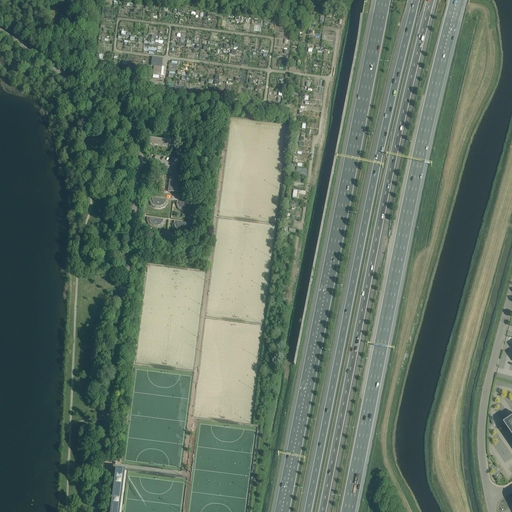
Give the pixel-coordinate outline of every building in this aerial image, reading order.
[(161,59),(152,57),(151,66),(154,66),(153,75),(160,76),(162,62),(161,62),(161,59)] [(122,63),(122,69),(132,70),(132,63),(133,63),(133,60),(129,60),(128,64),(122,63)] [(151,138),(150,144),(170,147),(171,141),(149,138),(151,138)] [(179,193),(181,174),(170,172),(168,192),(179,193)] [(168,201),(159,199),(149,198),(150,198),(149,201),(151,205),(155,208),(160,209),(164,207),(167,203),(167,201),(168,201)] [(195,204),(186,203),(176,202),(177,202),(176,204),(178,209),(182,212),(187,212),(191,211),(194,207),(194,204),(195,204)] [(165,220),(156,219),(147,218),(147,221),(148,225),(152,228),(157,229),(161,227),(164,223),(165,221),(165,220)] [(192,224),(183,223),(174,222),(174,224),(176,229),(179,232),(184,232),(188,230),(191,227),(192,224)] [(169,235),(166,234),(166,232),(163,233),(160,235),(159,239),(159,243),(162,247),(166,248),(170,248),(173,245),(175,241),(174,237),(172,234),(169,233),(169,235)] [(118,511),(124,471),(115,470),(110,511),(118,511)]
